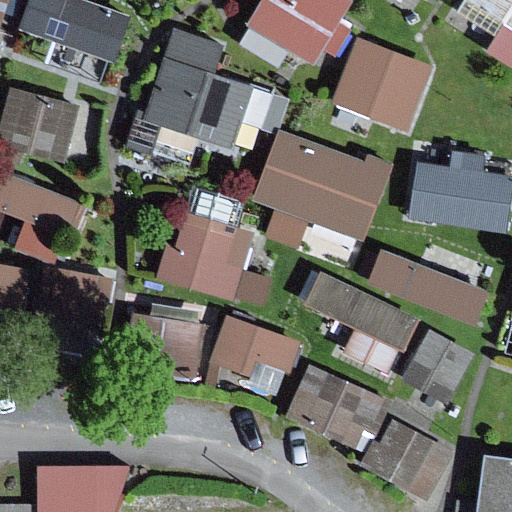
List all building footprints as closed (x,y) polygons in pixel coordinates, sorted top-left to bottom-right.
[(0,0),(0,37),(7,15),(17,18),(22,0),(0,0)] [(133,16),(85,0),(31,0),(21,30),(117,63),(133,16)] [(353,2),(349,0),(263,0),(247,26),(315,65),(353,2)] [(511,0),(471,0),(472,0),(451,33),(511,70),(511,0)] [(225,44),(172,30),(164,61),(216,75),(225,44)] [(434,66),(358,38),(333,104),(409,132),(434,66)] [(216,75),(164,61),(148,114),(139,111),(126,149),(155,158),(164,130),(234,153),(243,125),(261,130),(273,95),(216,75)] [(80,106),(10,87),(0,124),(0,147),(65,165),(80,106)] [(365,163),(278,131),(252,202),(277,211),(267,238),(301,250),(311,224),(365,244),(395,165),(368,155),(365,163)] [(511,210),(511,175),(419,165),(410,218),(509,231),(511,210)] [(0,170),(0,212),(25,222),(14,249),(54,265),(67,235),(75,238),(89,205),(0,170)] [(254,233),(186,212),(176,246),(168,243),(157,279),(264,310),(273,280),(243,271),(254,233)] [(477,328),(491,293),(383,250),(369,285),(477,328)] [(31,269),(0,263),(0,341),(19,345),(31,269)] [(115,279),(44,267),(31,342),(102,354),(115,279)] [(421,320),(321,272),(306,304),(405,352),(421,320)] [(166,305),(158,359),(214,367),(222,313),(166,305)] [(224,365),(300,373),(306,319),(230,311),(224,365)] [(476,355),(430,330),(403,381),(448,405),(476,355)] [(392,401),(309,365),(286,417),(357,447),(364,431),(377,436),(392,401)] [(429,500),(455,451),(389,416),(363,464),(429,500)] [(511,511),(511,458),(484,455),(476,511),(511,511)] [(116,511),(131,467),(38,466),(37,511),(116,511)]
